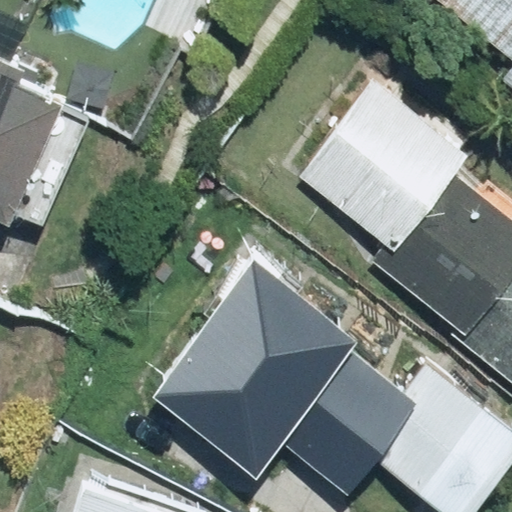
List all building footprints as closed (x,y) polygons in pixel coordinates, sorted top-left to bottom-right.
[(511,0),(450,0),(511,41),(511,80),(511,82),(511,0)] [(0,41),(0,202),(8,206),(70,74),(0,41)] [(473,130),(374,64),(304,169),(391,227),(372,256),(463,316),(455,329),(511,367),(511,204),(451,163),(473,130)] [(360,310),(253,236),(154,379),(260,453),(276,429),(352,481),(376,447),(465,509),(511,441),(511,410),(429,353),(411,378),(345,332),(360,310)] [(187,511),(192,497),(79,464),(64,511),(187,511)]
